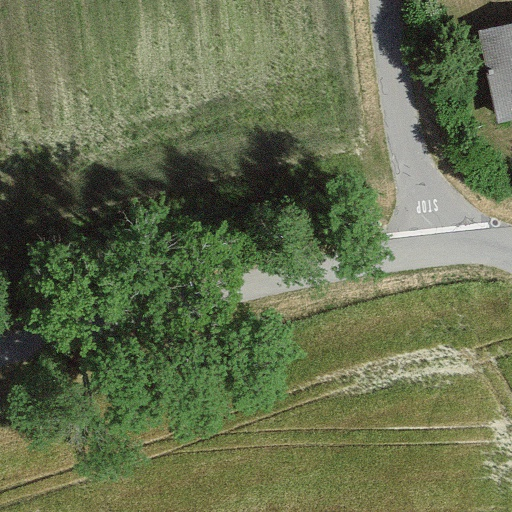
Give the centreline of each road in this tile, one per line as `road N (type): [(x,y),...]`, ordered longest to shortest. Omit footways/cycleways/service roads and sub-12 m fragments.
road 1 (unclassified): [(0,353),(261,284),(444,249)]
road 2 (residential): [(387,0),(393,57),(444,249)]
